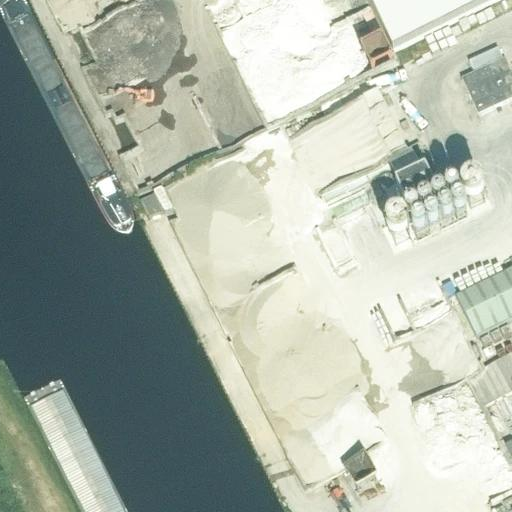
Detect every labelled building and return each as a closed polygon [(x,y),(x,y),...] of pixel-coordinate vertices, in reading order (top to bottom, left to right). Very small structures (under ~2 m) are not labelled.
[(507,0),(364,0),(393,57),(507,0)] [(267,134),(321,108),(276,13),(221,39),(267,134)] [(175,112),(162,78),(111,99),(106,86),(134,75),(128,59),(87,76),(108,128),(122,123),(126,132),(175,112)] [(511,76),(506,63),(463,82),(479,117),(511,101),(511,76)] [(354,155),(355,178),(368,178),(408,162),(387,108),(285,148),(290,160),(302,159),(302,161),(338,147),(336,147),(336,136),(347,136),(354,155)] [(118,166),(127,198),(184,182),(179,162),(185,161),(177,133),(162,137),(164,145),(151,149),(147,132),(132,136),(139,160),(118,166)] [(511,273),(457,300),(477,340),(511,322),(511,273)]
